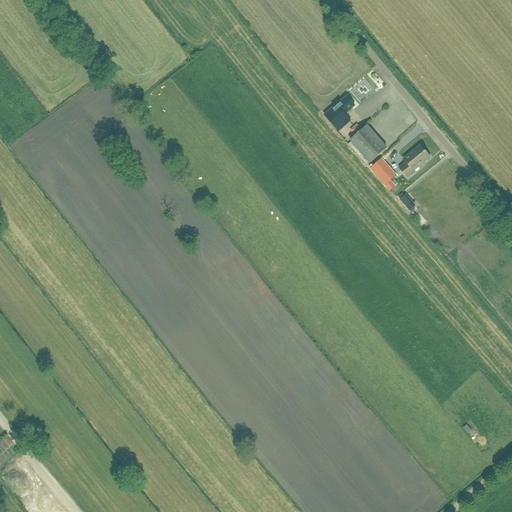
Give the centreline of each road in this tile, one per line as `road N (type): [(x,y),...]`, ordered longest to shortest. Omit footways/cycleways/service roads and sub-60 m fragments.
road 1 (unclassified): [(511,222),(324,0)]
road 2 (unknown): [(0,418),(77,511)]
